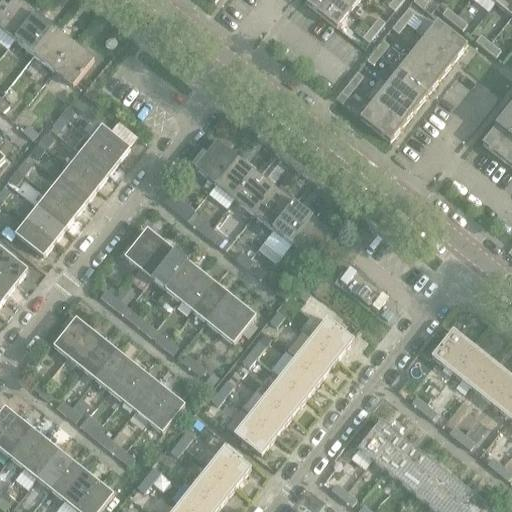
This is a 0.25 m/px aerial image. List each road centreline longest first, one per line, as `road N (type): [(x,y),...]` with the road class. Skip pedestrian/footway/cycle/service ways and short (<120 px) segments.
road 1 (residential): [(0,370),(240,68)]
road 2 (residential): [(474,255),(272,511)]
road 3 (residential): [(474,255),(240,68)]
